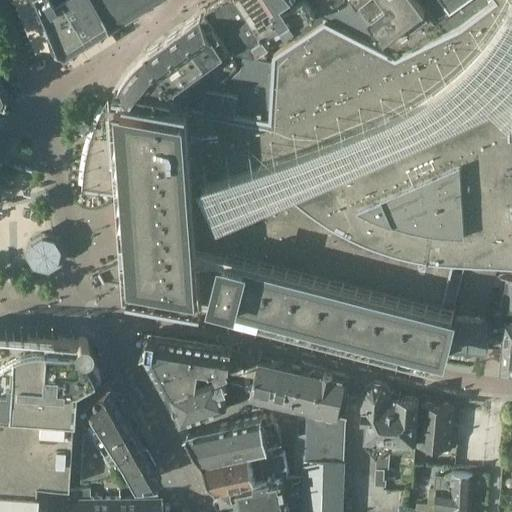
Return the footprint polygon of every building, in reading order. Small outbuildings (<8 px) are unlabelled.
[(33,0),(37,9),(52,46),(53,46),(62,49),(63,49),(65,48),(71,44),(72,44),(77,40),(79,39),(80,39),(91,32),(94,30),(93,30),(99,26),(99,27),(100,26),(105,22),(105,23),(107,21),(94,0),(33,0)] [(511,0),(491,0),(462,21),(448,28),(412,46),(397,54),(370,40),(349,29),(325,17),(323,21),(296,38),(273,53),(273,61),(272,61),(270,95),(270,116),(270,117),(251,114),(235,111),(185,102),(149,95),(117,90),(116,90),(116,93),(120,93),(120,98),(119,98),(119,99),(120,110),(109,109),(109,102),(104,111),(101,117),(99,123),(97,126),(95,133),(92,143),(90,149),(89,156),(88,159),(88,162),(87,169),(86,175),(86,185),(94,186),(103,187),(115,189),(114,175),(122,177),(125,177),(126,189),(136,189),(144,189),(157,188),(166,187),(170,187),(174,186),(183,184),(192,183),(201,180),(210,178),(211,180),(208,181),(210,184),(235,176),(258,169),(281,161),(304,153),(326,144),(348,135),(371,126),(393,116),(414,106),(421,102),(428,97),(435,93),(442,88),(449,83),(455,78),(462,72),(468,66),(477,57),(483,51),(489,44),(492,41),(497,34),(499,30),(504,23),(509,16),(511,11),(511,0)] [(94,0),(107,21),(109,20),(108,19),(139,1),(140,0),(94,0)] [(256,50),(270,41),(243,0),(215,0),(209,4),(208,4),(206,5),(208,8),(232,44),(256,50)] [(243,0),(270,41),(273,45),(293,33),(293,32),(272,0),(243,0)] [(323,21),(325,17),(316,7),(310,0),(272,0),(293,32),(293,33),(296,38),(323,21)] [(310,0),(316,7),(325,17),(349,29),(370,40),(378,26),(361,3),(359,0),(310,0)] [(359,0),(361,3),(378,26),(370,40),(397,54),(412,46),(448,28),(462,21),(491,0),(462,0),(438,19),(423,0),(359,0)] [(423,0),(438,19),(462,0),(423,0)] [(237,65),(238,64),(227,48),(232,44),(208,8),(203,11),(202,9),(200,10),(184,22),(226,81),(240,68),(237,65)] [(226,81),(184,22),(167,34),(203,84),(219,87),(226,81)] [(219,87),(203,84),(167,34),(147,49),(185,102),(235,111),(251,114),(270,117),(270,116),(270,95),(272,61),(245,55),(242,66),(240,68),(226,81),(219,87)] [(142,72),(149,82),(149,95),(185,102),(147,49),(146,49),(128,67),(125,73),(142,72)] [(142,72),(125,73),(116,87),(116,89),(117,90),(149,95),(149,82),(142,72)] [(511,73),(511,75),(507,77),(502,78),(503,81),(490,86),(489,84),(481,88),(482,90),(484,89),(486,93),(221,209),(222,213),(223,212),(224,214),(217,218),(201,180),(192,183),(183,184),(174,186),(170,187),(166,187),(157,188),(144,189),(136,189),(126,189),(125,177),(122,177),(126,220),(128,257),(101,268),(100,269),(103,276),(104,278),(130,282),(131,290),(204,303),(203,295),(215,297),(222,299),(222,296),(311,255),(445,197),(456,255),(511,257),(511,73)] [(450,279),(456,255),(445,197),(311,255),(222,296),(222,299),(236,302),(234,311),(430,360),(435,338),(447,342),(447,341),(456,304),(455,303),(465,264),(464,264),(460,281),(450,279)] [(36,269),(49,271),(59,266),(63,254),(56,243),(45,239),(33,245),(30,258),(36,269)] [(489,339),(503,340),(505,316),(488,314),(490,306),(492,296),(491,296),(496,274),(497,265),(466,264),(451,342),(484,344),(484,343),(488,344),(489,344),(489,339)] [(492,296),(490,306),(511,304),(511,272),(511,271),(500,271),(501,280),(500,283),(496,283),(497,292),(501,293),(501,296),(492,296)] [(511,304),(490,306),(488,314),(505,316),(503,340),(500,371),(503,371),(503,370),(508,370),(508,371),(511,372),(511,371),(511,370),(511,304)] [(89,350),(86,345),(86,344),(86,343),(86,342),(86,341),(87,340),(87,339),(87,338),(87,336),(86,335),(86,334),(85,333),(83,332),(81,332),(80,332),(79,332),(78,333),(77,334),(76,335),(75,336),(74,336),(73,337),(53,335),(52,362),(57,367),(89,350)] [(0,511),(50,511),(52,481),(62,338),(0,334),(0,511)] [(199,371),(198,381),(217,375),(219,374),(216,366),(201,364),(204,343),(188,341),(188,340),(184,339),(184,340),(172,338),(173,337),(171,337),(171,338),(159,336),(160,335),(158,334),(158,335),(157,335),(157,336),(151,335),(151,334),(149,334),(149,336),(148,347),(147,347),(145,348),(145,349),(143,350),(144,352),(146,351),(156,370),(184,361),(193,363),(197,370),(199,371)] [(216,366),(219,374),(230,369),(233,346),(224,345),(224,344),(222,344),(222,346),(208,343),(204,342),(204,343),(201,364),(216,366)] [(249,396),(251,396),(254,381),(260,352),(233,346),(230,369),(219,374),(217,375),(198,381),(170,390),(180,420),(180,422),(249,396)] [(74,382),(99,368),(98,366),(89,350),(57,367),(74,382)] [(262,353),(260,352),(254,381),(251,396),(272,401),(282,357),(281,357),(281,358),(262,354),(262,353)] [(272,401),(293,405),(302,362),(283,358),(283,357),(282,357),(272,401)] [(166,392),(170,390),(198,381),(199,371),(197,370),(193,363),(184,361),(156,370),(156,371),(166,390),(165,390),(166,392)] [(302,362),(293,405),(307,408),(307,407),(314,409),(323,366),(323,367),(304,363),(304,362),(302,362)] [(323,366),(314,409),(347,416),(349,392),(346,392),(350,373),(324,368),(325,367),(323,366)] [(107,381),(93,389),(92,389),(77,411),(76,412),(82,420),(117,400),(107,381)] [(364,388),(362,420),(368,420),(366,438),(366,444),(377,457),(375,484),(383,485),(386,485),(387,478),(384,478),(384,469),(386,448),(386,447),(387,439),(388,422),(391,391),(391,390),(384,381),(373,381),(364,388)] [(387,439),(386,447),(390,448),(397,448),(398,440),(405,441),(416,441),(419,398),(400,396),(395,396),(395,391),(391,391),(388,422),(387,439)] [(88,430),(94,439),(129,421),(117,400),(82,420),(88,430)] [(422,402),(421,406),(418,445),(451,448),(452,424),(454,405),(422,402)] [(458,445),(490,448),(493,408),(460,405),(460,409),(454,408),(453,424),(460,425),(458,445)] [(307,408),(306,433),(345,441),(346,419),(347,416),(314,409),(307,407),(307,408)] [(196,428),(188,433),(205,458),(270,444),(282,441),(280,430),(270,412),(266,415),(265,414),(196,428)] [(99,446),(103,452),(107,450),(136,434),(129,421),(94,439),(99,446)] [(99,446),(94,439),(88,430),(83,430),(82,445),(99,446)] [(342,511),(345,458),(345,441),(306,433),(306,457),(305,474),(304,498),(303,511),(342,511)] [(147,453),(136,434),(107,450),(103,452),(115,471),(147,453)] [(218,485),(233,481),(289,469),(283,446),(276,447),(271,448),(270,444),(205,458),(218,485)] [(80,471),(97,468),(99,446),(82,445),(80,471)] [(115,471),(103,452),(99,446),(97,468),(80,471),(79,479),(116,473),(115,471)] [(115,471),(116,473),(121,480),(155,478),(158,476),(157,474),(158,472),(147,453),(115,471)] [(289,469),(233,481),(233,483),(235,492),(236,493),(239,506),(238,506),(239,507),(239,511),(292,511),(290,501),(304,498),(305,474),(291,477),(289,469)] [(436,476),(435,488),(451,489),(451,501),(471,502),(473,472),(453,471),(453,473),(443,477),(436,476)] [(63,497),(62,497),(61,511),(90,511),(90,496),(90,486),(63,489),(63,497)] [(435,511),(470,511),(471,502),(451,501),(451,489),(435,488),(435,489),(430,488),(429,504),(412,503),(412,508),(435,511)] [(162,511),(162,495),(117,496),(117,511),(162,511)] [(90,496),(90,511),(117,511),(117,496),(90,496)]
